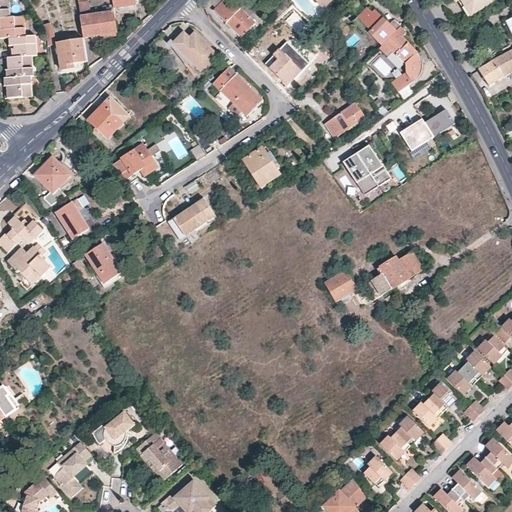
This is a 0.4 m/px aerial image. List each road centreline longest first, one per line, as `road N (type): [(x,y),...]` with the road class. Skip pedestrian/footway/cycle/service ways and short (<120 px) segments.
road 1 (residential): [(146,201),(283,113),(277,97),(181,0)]
road 2 (residential): [(511,181),(413,0)]
road 3 (residential): [(32,142),(181,0)]
road 4 (residential): [(400,511),(511,398)]
